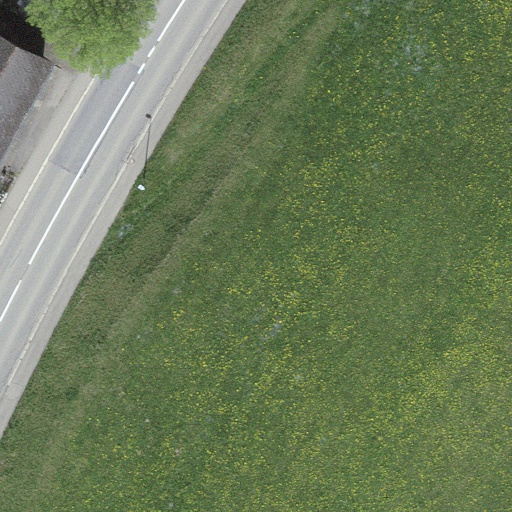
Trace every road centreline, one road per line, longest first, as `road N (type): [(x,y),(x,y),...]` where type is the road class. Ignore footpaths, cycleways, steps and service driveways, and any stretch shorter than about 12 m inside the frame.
road 1 (track): [(335,0),(133,250),(90,275),(25,270)]
road 2 (secondary): [(0,321),(198,0)]
